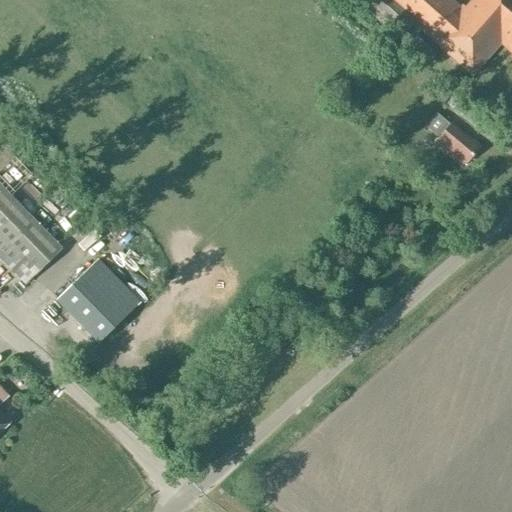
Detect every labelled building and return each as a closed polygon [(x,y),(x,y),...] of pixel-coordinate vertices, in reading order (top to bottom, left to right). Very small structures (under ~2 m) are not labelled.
[(461,9),(450,0),(368,0),(362,7),(408,48),(422,32),(473,78),(503,45),(511,53),(511,0),(473,0),(466,9),(463,6),(461,9)] [(462,102),(454,111),(474,127),(482,118),(462,102)] [(478,149),(450,126),(451,125),(438,115),(427,129),(440,139),(434,146),(460,166),(464,162),(465,163),(478,149)] [(0,255),(28,283),(61,250),(0,187),(0,255)] [(98,261),(56,301),(99,345),(140,304),(98,261)] [(0,295),(15,282),(0,265),(0,295)] [(273,333),(257,347),(281,374),(297,359),(273,333)] [(243,362),(264,393),(281,381),(260,351),(243,362)] [(225,419),(241,407),(236,400),(249,390),(240,378),(203,406),(209,414),(217,408),(225,419)] [(0,429),(8,422),(0,413),(0,405),(7,400),(0,392),(0,429)]
